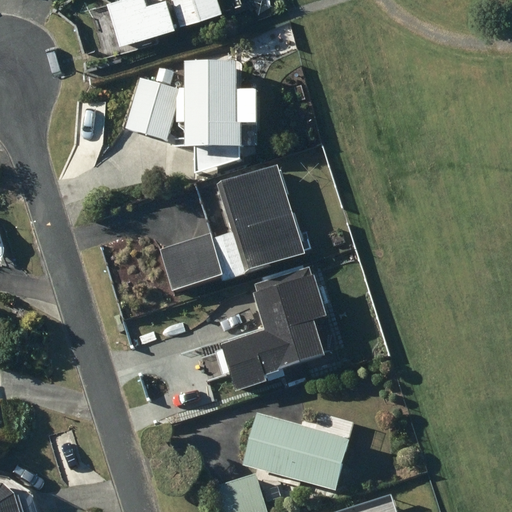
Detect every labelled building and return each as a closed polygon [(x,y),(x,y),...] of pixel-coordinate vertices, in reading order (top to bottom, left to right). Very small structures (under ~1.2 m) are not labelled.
[(154,0),(156,3),(166,0),(184,0),(192,24),(235,11),(231,0),(154,0)] [(197,87),(189,87),(189,91),(176,88),(181,67),(152,71),(150,82),(142,80),(129,132),(174,143),(189,99),(189,127),(197,127),(198,151),(257,151),(257,128),(273,128),(273,94),(252,94),(252,66),(196,67),(197,87)] [(286,169),(227,188),(243,236),(221,244),(219,237),(167,254),(181,297),(230,280),(232,285),(316,257),(286,169)] [(241,346),(228,350),(239,390),(245,389),(246,394),(280,385),(278,380),(294,375),(293,372),(326,363),(330,379),(350,374),(346,358),(338,361),(334,345),(341,344),(343,339),(341,332),(335,329),(332,330),(331,333),(328,325),(340,322),(328,278),(321,280),(318,269),(263,283),(278,336),(263,340),(260,330),(238,336),(241,346)] [(264,416),(250,467),(348,494),(362,441),(353,439),(354,433),(343,430),(341,437),(264,416)] [(274,511),(263,477),(219,491),(225,511),(274,511)] [(0,511),(32,511),(28,498),(24,493),(14,487),(0,484),(0,511)]
